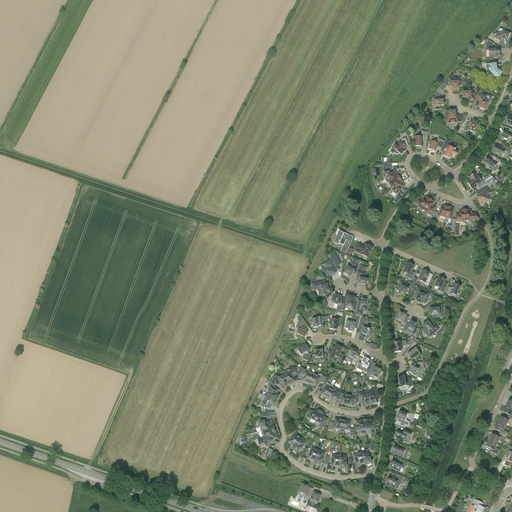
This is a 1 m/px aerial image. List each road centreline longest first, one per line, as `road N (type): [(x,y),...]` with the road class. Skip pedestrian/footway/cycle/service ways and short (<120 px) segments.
road 1 (residential): [(383,410),(345,412),(298,389),(279,416),(278,447),(295,463),(320,475),(372,471)]
road 2 (primary): [(201,511),(0,443)]
road 3 (residential): [(511,486),(471,461),(510,379)]
